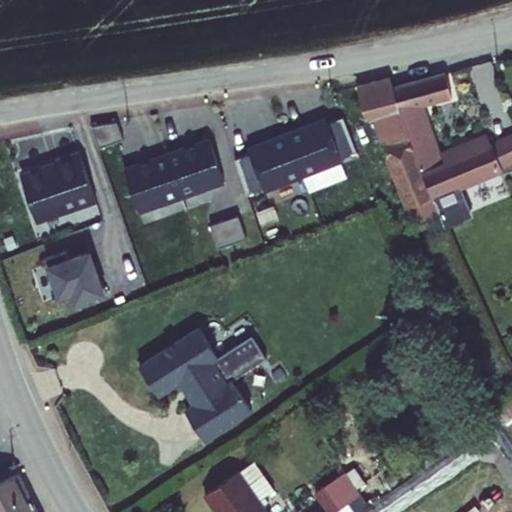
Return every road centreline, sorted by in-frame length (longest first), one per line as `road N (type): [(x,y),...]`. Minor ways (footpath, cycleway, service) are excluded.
road 1 (residential): [(0,112),(305,68),(511,27)]
road 2 (tertiary): [(74,511),(0,353)]
